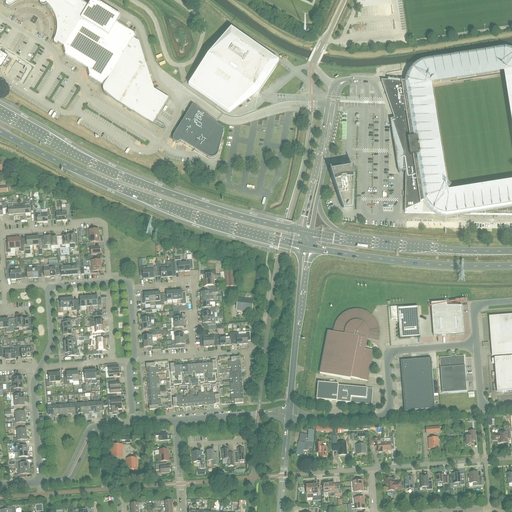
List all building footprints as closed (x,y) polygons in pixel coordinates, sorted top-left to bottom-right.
[(1,0),(7,3),(6,4),(7,6),(8,6),(9,6),(10,6),(11,5),(15,3),(19,1),(21,0),(35,0),(39,1),(40,1),(40,3),(40,5),(42,6),(43,7),(45,7),(47,6),(50,8),(53,12),(55,17),(57,21),(57,26),(57,31),(56,36),(54,41),(54,42),(55,44),(56,44),(57,44),(59,44),(64,47),(89,6),(79,0),(1,0)] [(104,87),(133,39),(136,35),(117,23),(120,17),(93,0),(92,0),(89,6),(64,47),(65,54),(65,55),(88,69),(89,76),(89,77),(104,87)] [(208,58),(203,66),(189,86),(200,94),(229,114),(258,93),(279,63),(231,30),(208,58)] [(153,125),(169,99),(154,90),(139,43),(133,39),(104,87),(103,89),(103,91),(104,93),(105,95),(107,96),(153,125)] [(511,49),(506,48),(505,48),(421,61),(420,61),(418,62),(416,64),(414,65),(411,69),(408,73),(406,77),(405,81),(388,80),(387,82),(382,81),(382,82),(395,120),(390,120),(394,147),(396,147),(397,154),(395,155),(398,173),(403,172),(406,172),(406,174),(405,198),(405,211),(405,214),(431,215),(433,215),(437,217),(441,219),(446,220),(462,217),(473,216),(494,216),(496,216),(511,216),(511,49)] [(0,67),(1,68),(8,57),(6,56),(7,55),(5,54),(5,55),(0,51),(0,67)] [(193,105),(173,137),(173,139),(173,141),(175,143),(177,143),(179,143),(180,141),(208,158),(210,159),(212,159),(214,159),(216,158),(218,156),(224,130),(193,105)] [(330,174),(342,208),(353,206),(353,199),(354,170),(330,174)] [(30,204),(24,204),(25,214),(30,214),(30,207),(33,207),(32,200),(29,200),(30,204)] [(8,202),(5,202),(5,209),(8,208),(8,215),(14,215),(13,205),(8,206),(8,202)] [(62,211),(61,211),(62,221),(67,221),(67,216),(70,215),(69,204),(66,204),(66,208),(62,208),(62,211)] [(62,221),(61,211),(56,212),(56,208),(53,208),(53,215),(56,215),(57,221),(62,221)] [(47,212),(42,213),(42,222),(48,222),(47,215),(50,215),(50,209),(47,209),(47,212)] [(33,210),(34,216),(37,216),(37,223),(42,222),(42,213),(37,213),(36,210),(33,210)] [(74,234),(68,235),(69,245),(69,244),(72,244),(73,247),(78,246),(78,240),(75,240),(74,234)] [(60,249),(61,254),(64,254),(63,249),(66,248),(65,245),(69,245),(68,235),(68,236),(62,236),(63,242),(60,242),(60,249)] [(42,243),(42,249),(48,249),(47,246),(51,245),(51,246),(50,236),(44,236),(45,242),(42,243)] [(50,236),(51,246),(55,246),(55,249),(60,249),(60,242),(57,242),(56,236),(50,237),(50,236)] [(87,246),(93,245),(93,243),(99,242),(99,236),(90,237),(90,243),(87,243),(87,246)] [(33,246),(32,237),(26,238),(27,244),(24,245),(24,251),(30,250),(30,246),(33,246)] [(38,237),(32,237),(33,246),(36,245),(36,250),(38,250),(38,255),(43,255),(42,249),(42,243),(39,244),(38,237)] [(20,238),(14,239),(15,249),(18,249),(19,252),(24,252),(24,251),(24,245),(21,245),(20,238)] [(15,253),(15,249),(14,239),(8,239),(8,246),(5,246),(5,253),(11,253),(11,254),(15,253)] [(93,245),(87,246),(87,249),(91,249),(91,255),(100,254),(100,248),(93,248),(93,245)] [(92,266),(101,266),(101,260),(93,261),(93,258),(86,258),(87,261),(89,261),(90,264),(92,263),(92,266)] [(184,263),(184,272),(190,271),(189,265),(193,265),(193,259),(186,260),(187,263),(184,263)] [(181,260),(175,261),(175,266),(179,266),(179,272),(184,272),(184,263),(181,263),(181,260)] [(171,265),(166,265),(167,278),(172,277),(172,269),(175,269),(175,266),(175,261),(171,261),(171,265)] [(71,265),(71,267),(72,275),(78,275),(77,271),(80,271),(79,262),(76,262),(76,264),(71,265)] [(61,276),(67,276),(66,267),(66,266),(60,263),(57,264),(58,267),(58,269),(60,268),(61,276)] [(161,272),(161,276),(161,278),(167,278),(166,265),(166,266),(161,266),(160,263),(157,263),(157,266),(157,272),(161,272)] [(49,264),(49,265),(50,277),(55,277),(55,271),(58,270),(58,269),(58,267),(57,264),(49,264)] [(41,272),(41,267),(40,265),(32,266),(32,269),(33,278),(38,278),(38,272),(41,272)] [(44,278),(50,277),(49,265),(44,266),(44,265),(40,265),(41,267),(44,267),(44,278)] [(153,265),(148,266),(149,279),(154,278),(154,272),(157,272),(157,266),(154,267),(153,265)] [(18,270),(15,271),(16,280),(21,279),(21,273),(24,273),(24,267),(23,266),(18,267),(18,270)] [(24,267),(24,273),(27,273),(27,279),(33,278),(32,269),(29,269),(29,266),(24,267)] [(102,271),(101,266),(92,266),(90,266),(90,274),(96,274),(96,272),(102,271)] [(143,279),(149,279),(148,266),(148,267),(143,267),(142,266),(139,266),(139,272),(143,272),(143,279)] [(15,271),(15,267),(7,268),(7,274),(10,274),(10,280),(16,280),(15,271)] [(225,287),(234,286),(233,270),(224,271),(225,287)] [(216,275),(216,271),(203,272),(204,281),(214,280),(214,276),(216,275)] [(211,286),(211,289),(217,289),(217,284),(214,284),(214,280),(204,281),(205,287),(211,286)] [(200,292),(201,298),(213,297),(212,297),(212,293),(219,293),(218,289),(217,289),(211,289),(211,292),(209,292),(200,292)] [(182,290),(177,291),(178,300),(180,300),(180,305),(186,304),(186,298),(182,298),(182,290)] [(164,299),(164,302),(167,302),(167,301),(172,301),(171,291),(166,292),(167,298),(166,299),(164,299)] [(160,292),(155,293),(155,302),(156,302),(156,306),(161,305),(161,303),(164,302),(164,299),(161,299),(160,298),(160,292)] [(150,305),(150,302),(149,293),(144,293),(145,300),(141,301),(142,304),(145,304),(145,305),(150,305)] [(77,305),(77,310),(77,311),(80,311),(80,307),(86,307),(86,297),(86,296),(81,297),(81,298),(80,298),(81,304),(77,305)] [(66,299),(67,308),(71,308),(72,311),(77,310),(77,305),(77,304),(73,304),(73,297),(68,298),(68,299),(66,299)] [(252,312),(253,300),(238,298),(236,310),(252,312)] [(67,308),(66,299),(60,299),(60,305),(57,305),(57,313),(63,313),(63,308),(67,308)] [(446,302),(431,303),(433,336),(464,334),(462,307),(447,306),(446,302)] [(403,306),(390,307),(391,320),(398,319),(400,339),(420,337),(418,307),(403,308),(403,306)] [(218,309),(215,310),(210,310),(207,310),(207,312),(202,313),(202,318),(215,317),(215,313),(215,312),(217,312),(218,311),(218,309)] [(334,328),(333,333),(328,332),(320,374),(350,379),(351,378),(367,381),(373,351),(365,349),(368,335),(379,337),(379,336),(379,331),(379,330),(378,325),(375,319),(371,315),(366,312),(367,312),(361,310),(360,310),(355,310),(349,311),(349,310),(344,313),(339,317),(336,322),(334,328)] [(170,319),(173,319),(174,323),(183,323),(183,318),(177,318),(176,318),(176,315),(180,315),(173,315),(173,312),(170,312),(170,319)] [(511,354),(511,314),(489,317),(492,356),(511,354)] [(142,324),(151,324),(151,321),(154,320),(154,315),(148,315),(148,318),(142,319),(141,320),(141,324),(142,324)] [(215,317),(202,318),(203,324),(205,324),(206,326),(215,325),(215,317)] [(13,325),(14,331),(19,331),(19,328),(23,327),(23,328),(22,320),(22,318),(16,318),(17,324),(13,325)] [(22,318),(22,320),(23,328),(26,328),(27,331),(33,331),(32,324),(29,324),(28,318),(22,319),(22,318)] [(94,324),(94,327),(104,326),(104,321),(105,321),(105,320),(96,321),(96,318),(91,318),(91,323),(93,323),(94,324)] [(2,319),(3,320),(3,328),(6,328),(6,333),(12,332),(12,325),(9,325),(8,319),(2,319)] [(63,329),(72,329),(71,326),(76,325),(75,319),(63,320),(63,323),(63,329)] [(171,332),(177,332),(177,329),(177,328),(184,328),(183,323),(174,323),(174,328),(173,328),(173,332),(171,332)] [(151,324),(142,324),(143,330),(149,330),(149,333),(156,332),(155,332),(155,327),(151,327),(151,324)] [(92,336),(96,336),(96,333),(106,332),(104,332),(104,326),(94,327),(92,327),(91,328),(91,331),(92,332),(92,336)] [(72,329),(63,329),(64,335),(70,335),(71,338),(79,337),(81,337),(81,335),(77,336),(76,331),(72,332),(72,329)] [(157,338),(156,332),(149,333),(149,336),(143,336),(144,342),(152,341),(152,338),(157,338)] [(172,340),(185,339),(184,334),(178,335),(177,334),(177,332),(171,332),(171,336),(172,340)] [(237,340),(237,345),(243,345),(242,332),(233,333),(233,336),(234,340),(237,340)] [(246,332),(242,332),(243,345),(248,344),(248,341),(251,341),(250,332),(246,332)] [(228,337),(225,337),(226,346),(231,345),(231,340),(234,340),(233,336),(233,333),(230,333),(230,334),(229,334),(228,336),(228,337)] [(208,336),(208,339),(203,339),(203,334),(200,334),(200,341),(203,341),(204,348),(209,347),(208,336)] [(214,342),(217,341),(217,335),(208,336),(209,347),(214,347),(214,342)] [(220,346),(226,346),(225,337),(220,338),(220,335),(217,335),(217,341),(220,341),(220,346)] [(93,346),(96,345),(105,345),(105,339),(106,339),(96,340),(96,336),(92,336),(89,337),(89,339),(93,340),(93,341),(92,341),(91,346),(93,346)] [(65,348),(78,347),(76,347),(75,344),(77,344),(77,341),(79,341),(79,337),(71,338),(65,339),(65,342),(64,342),(65,348)] [(175,349),(178,348),(178,346),(179,345),(185,345),(185,339),(172,340),(172,345),(174,345),(175,349)] [(152,341),(144,342),(144,348),(153,347),(153,350),(161,350),(161,346),(153,347),(152,341)] [(31,347),(26,347),(27,359),(32,358),(31,352),(32,351),(34,351),(33,343),(30,343),(31,347)] [(105,345),(96,345),(96,350),(94,350),(94,355),(97,355),(97,351),(107,350),(106,350),(105,345)] [(10,348),(11,360),(16,360),(15,353),(16,352),(18,352),(18,346),(14,347),(10,348)] [(21,346),(18,346),(18,352),(20,352),(21,353),(22,359),(27,359),(26,347),(21,347),(21,346)] [(2,347),(2,350),(2,353),(2,354),(4,353),(5,354),(6,360),(11,360),(10,348),(10,347),(2,347)] [(66,357),(72,356),(79,356),(79,353),(78,353),(78,347),(65,348),(65,354),(66,354),(66,357)] [(464,356),(439,358),(442,393),(467,391),(464,356)] [(497,392),(511,390),(511,357),(494,359),(497,392)] [(401,364),(404,408),(404,409),(406,409),(406,410),(407,410),(407,411),(408,411),(435,409),(431,362),(431,361),(430,361),(430,360),(429,360),(429,359),(428,359),(404,361),(403,361),(403,362),(402,362),(402,363),(401,363),(401,364)] [(108,368),(109,373),(119,372),(119,367),(110,367),(110,365),(105,365),(105,368),(108,368)] [(90,371),(91,380),(91,384),(97,384),(97,386),(100,386),(99,371),(96,371),(96,370),(90,371)] [(73,381),(72,372),(66,373),(67,379),(64,379),(64,385),(69,385),(69,381),(73,381)] [(113,378),(120,377),(119,372),(109,373),(109,378),(106,378),(106,381),(109,381),(113,381),(113,378)] [(55,382),(54,373),(48,374),(49,380),(46,381),(46,388),(49,387),(49,386),(52,386),(52,383),(55,382)] [(60,373),(54,373),(55,382),(61,382),(61,383),(63,383),(63,379),(60,379),(60,373)] [(13,381),(13,384),(23,383),(22,378),(15,378),(15,375),(9,376),(9,381),(13,381)] [(109,384),(110,389),(121,388),(120,383),(110,384),(109,381),(106,381),(106,384),(109,384)] [(10,388),(10,393),(17,392),(16,389),(23,389),(23,383),(13,384),(13,387),(11,387),(10,388)] [(373,389),(338,386),(338,385),(318,383),(316,400),(371,405),(373,389)] [(121,393),(121,388),(110,389),(110,394),(107,394),(108,397),(115,397),(114,394),(121,393)] [(14,401),(24,400),(23,395),(20,395),(20,392),(17,392),(10,393),(10,396),(11,396),(11,401),(14,401)] [(111,400),(111,405),(122,404),(121,399),(115,399),(115,397),(108,397),(108,400),(111,400)] [(24,400),(14,401),(15,406),(13,406),(14,410),(21,409),(21,406),(24,406),(24,400)] [(122,410),(122,404),(111,405),(111,410),(108,411),(109,413),(112,413),(112,414),(113,415),(116,414),(117,414),(117,413),(118,413),(118,412),(117,412),(117,410),(122,410)] [(19,426),(19,423),(26,423),(25,417),(16,418),(16,421),(14,421),(13,423),(13,424),(12,424),(12,427),(13,427),(19,426)] [(17,430),(17,435),(26,434),(26,429),(19,430),(19,426),(13,427),(13,430),(17,430)] [(492,434),(493,441),(499,440),(499,443),(507,443),(507,438),(511,437),(510,428),(506,429),(506,432),(498,433),(498,434),(492,434)] [(313,446),(314,430),(309,430),(308,438),(306,437),(306,435),(300,433),(299,439),(305,439),(304,443),(299,442),(299,444),(298,444),(296,454),(302,455),(303,450),(307,451),(308,446),(313,446)] [(469,436),(466,436),(467,445),(468,445),(469,446),(471,446),(472,445),(473,445),(473,442),(476,441),(475,431),(469,431),(469,436)] [(167,440),(167,434),(165,434),(165,433),(163,433),(163,432),(155,432),(156,437),(159,437),(160,441),(167,440)] [(14,444),(20,444),(20,440),(27,440),(26,434),(17,435),(17,438),(14,438),(14,444)] [(390,442),(384,443),(385,452),(388,452),(388,451),(391,451),(391,445),(394,444),(393,437),(390,437),(390,442)] [(429,449),(439,448),(438,438),(428,439),(429,449)] [(370,446),(374,446),(378,446),(378,452),(382,452),(382,453),(385,452),(384,443),(380,443),(380,440),(377,440),(377,439),(373,439),(369,439),(370,446)] [(321,442),(316,443),(316,450),(319,450),(320,457),(327,457),(326,447),(322,447),(321,442)] [(333,444),(333,451),(338,451),(339,455),(346,455),(346,442),(338,443),(338,444),(333,444)] [(16,452),(29,452),(28,450),(28,449),(27,446),(20,447),(20,444),(14,444),(14,447),(16,447),(16,452)] [(357,454),(360,454),(366,454),(365,444),(356,445),(357,454)] [(109,457),(120,457),(120,445),(109,445),(109,457)] [(239,463),(239,461),(245,460),(244,448),(237,449),(238,455),(234,456),(235,464),(239,463)] [(229,454),(228,449),(221,450),(222,460),(227,459),(227,461),(228,462),(228,466),(234,466),(233,453),(229,454)] [(160,462),(169,461),(168,454),(167,454),(167,450),(159,450),(160,462)] [(218,465),(217,457),(217,453),(214,454),(214,451),(207,451),(208,461),(211,461),(212,466),(218,465)] [(15,461),(21,461),(21,458),(28,457),(28,454),(29,453),(29,452),(16,452),(15,453),(15,461)] [(200,452),(192,452),(193,462),(196,462),(196,463),(197,464),(200,463),(200,469),(205,469),(204,456),(201,456),(200,452)] [(127,470),(137,469),(137,458),(126,459),(127,470)] [(20,469),(29,469),(29,463),(22,464),(21,461),(15,461),(16,470),(20,469)] [(161,474),(170,473),(169,467),(161,467),(161,464),(155,465),(156,471),(160,471),(161,474)] [(14,478),(23,478),(22,475),(29,474),(29,469),(20,469),(20,472),(18,472),(18,475),(14,475),(14,478)] [(477,472),(469,473),(470,475),(469,475),(468,476),(468,479),(469,480),(470,479),(470,483),(473,483),(473,486),(482,486),(481,478),(478,478),(478,477),(477,472)] [(460,473),(452,474),(453,483),(460,483),(460,485),(465,485),(464,478),(461,478),(461,477),(461,476),(460,476),(460,473)] [(421,475),(421,476),(422,487),(426,487),(426,490),(432,490),(432,483),(428,483),(427,476),(424,476),(424,475),(421,475)] [(443,485),(443,484),(448,483),(447,477),(444,478),(443,475),(435,475),(436,483),(436,486),(438,487),(442,487),(443,485)] [(413,477),(404,478),(405,489),(414,489),(413,477)] [(391,491),(399,490),(402,490),(401,481),(395,482),(395,483),(391,483),(391,479),(385,479),(386,491),(387,491),(387,492),(387,495),(392,495),(392,492),(391,492),(391,491)] [(329,493),(328,483),(323,484),(323,489),(320,490),(321,496),(324,496),(324,493),(329,493)] [(328,483),(329,493),(334,492),(335,495),(338,495),(337,488),(334,489),(334,483),(328,483)] [(317,484),(311,485),(312,498),(312,494),(318,494),(318,496),(321,496),(320,490),(317,490),(317,484)] [(363,492),(363,486),(360,487),(353,487),(354,493),(351,493),(352,496),(358,495),(358,492),(363,492)] [(358,498),(358,495),(352,496),(352,499),(354,499),(355,504),(360,504),(364,503),(364,498),(358,498)] [(352,511),(359,511),(359,509),(365,509),(364,503),(360,504),(355,504),(355,509),(353,510),(352,511)]
